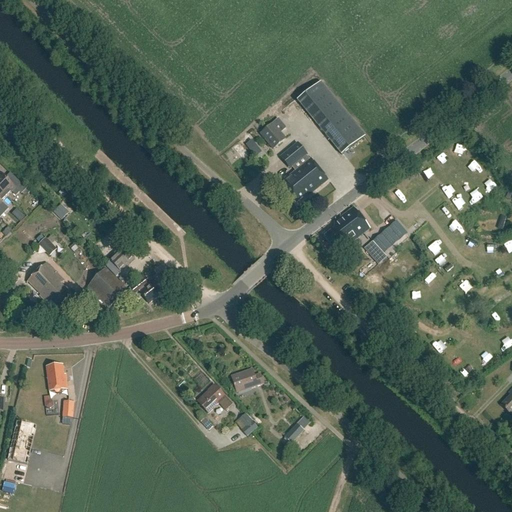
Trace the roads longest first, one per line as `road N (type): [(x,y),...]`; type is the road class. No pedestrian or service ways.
road 1 (unclassified): [(287,244),(29,0)]
road 2 (track): [(511,469),(287,244)]
road 3 (track): [(0,85),(218,306)]
road 4 (unclassified): [(436,511),(218,306)]
road 5 (tertiary): [(287,244),(511,72)]
road 6 (tertiary): [(0,343),(119,333),(218,306)]
